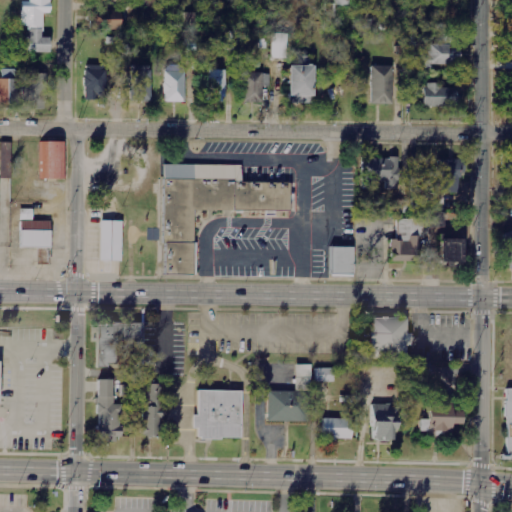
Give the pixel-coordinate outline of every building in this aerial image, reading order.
[(50,52),(50,38),(43,38),(43,13),(50,13),(50,0),(29,0),(30,7),(21,7),(21,27),(26,27),(26,52),(50,52)] [(455,1),(428,2),(428,9),(421,9),(422,23),(456,22),(455,1)] [(122,28),(121,12),(90,13),(90,29),(122,28)] [(287,59),(288,34),(272,33),(272,58),(287,59)] [(422,66),(461,67),(461,45),(422,44),(422,66)] [(313,66),(288,65),(288,103),(312,104),(313,66)] [(84,98),(106,98),(106,66),(85,66),(84,98)] [(152,101),(152,66),(131,66),(130,101),(152,101)] [(393,66),(371,66),(372,104),(393,104),(393,66)] [(0,108),(19,108),(18,69),(2,70),(2,79),(0,79),(0,108)] [(226,70),(206,70),(205,102),(225,102),(226,70)] [(186,72),(165,72),(164,102),(185,103),(186,72)] [(46,109),(46,74),(24,73),(23,109),(46,109)] [(262,88),(270,87),(269,73),(242,74),(243,103),(263,102),(262,88)] [(442,83),(424,83),(424,106),(457,107),(458,88),(442,87),(442,83)] [(13,143),(1,142),(1,179),(13,179),(13,143)] [(63,181),(63,144),(37,144),(37,181),(63,181)] [(362,157),(362,183),(385,182),(386,190),(400,190),(400,167),(398,168),(398,157),(362,157)] [(443,210),(443,194),(462,194),(461,160),(434,160),(434,176),(424,176),(425,210),(443,210)] [(238,167),(164,167),(163,276),(193,276),(193,213),(290,213),(290,182),(238,182),(238,167)] [(393,201),(394,213),(409,213),(409,201),(393,201)] [(443,227),(442,213),(426,213),(427,228),(443,227)] [(392,261),(417,261),(416,237),(424,237),(424,219),(397,220),(398,239),(391,239),(392,261)] [(121,262),(122,221),(100,221),(99,261),(121,262)] [(49,223),(18,223),(18,249),(49,249),(49,223)] [(511,233),(502,233),(501,267),(511,267),(511,233)] [(462,239),(440,239),(440,263),(462,263),(462,239)] [(354,247),(331,247),(331,277),(354,277),(354,247)] [(370,360),(406,360),(406,346),(411,346),(412,333),(407,333),(407,319),(371,318),(370,360)] [(97,323),(98,366),(117,366),(117,357),(121,357),(121,342),(143,342),(143,323),(97,323)] [(310,422),(310,365),(296,365),(295,392),(268,391),(268,421),(310,422)] [(334,368),(314,369),(315,382),(335,382),(334,368)] [(113,380),(98,380),(97,440),(121,440),(121,405),(113,404),(113,380)] [(141,437),(163,437),(163,384),(148,384),(148,407),(141,407),(141,437)] [(240,441),(240,392),(193,392),(193,440),(240,441)] [(450,404),(427,403),(426,434),(449,435),(450,424),(460,425),(461,412),(450,411),(450,404)] [(372,440),(396,441),(396,405),(373,405),(372,440)] [(352,439),(352,419),(323,418),(323,439),(352,439)]
